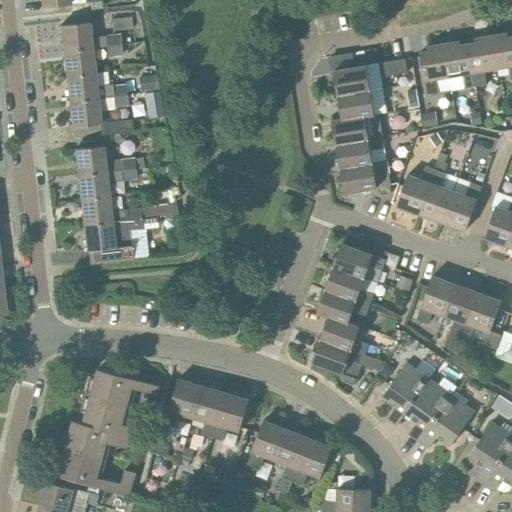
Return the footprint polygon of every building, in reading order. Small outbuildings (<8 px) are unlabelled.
[(131,16),(111,18),(112,30),(132,28),(131,16)] [(91,48),(106,46),(120,45),(119,34),(90,37),(88,22),(61,25),(64,52),(91,48)] [(511,36),(509,37),(508,33),(491,36),(497,69),(510,67),(511,80),(511,36)] [(485,71),(497,69),(491,36),(475,39),(476,43),(469,44),(476,87),(487,85),(485,71)] [(476,87),(469,44),(461,45),(461,41),(444,44),(450,77),(462,75),(465,89),(476,87)] [(437,79),(450,77),(444,44),(428,47),(428,51),(421,53),(428,95),(440,93),(437,79)] [(120,45),(106,46),(107,57),(122,56),(120,45)] [(67,76),(94,73),(91,48),(64,52),(67,76)] [(395,61),(397,75),(408,73),(406,59),(395,61)] [(386,77),(397,75),(395,61),(384,63),(386,77)] [(339,96),(371,90),(367,66),(334,71),(339,96)] [(70,101),(127,94),(126,85),(126,84),(96,87),(94,73),(67,76),(70,101)] [(156,75),(139,78),(141,93),(158,91),(157,82),(156,75)] [(366,116),(376,115),(371,90),(339,96),(342,119),(343,120),(366,116)] [(410,109),(419,107),(418,102),(416,90),(407,91),(409,104),(410,109)] [(146,103),(161,102),(160,97),(160,92),(159,93),(145,94),(146,103)] [(127,94),(70,101),(73,127),(100,124),(98,109),(129,105),(127,94)] [(504,117),(502,107),(495,108),(497,119),(504,117)] [(437,126),(435,112),(422,115),(425,128),(437,126)] [(482,124),(480,112),(470,113),(473,126),(482,124)] [(368,128),(366,116),(343,120),(342,119),(333,121),(337,145),(383,137),(381,126),(368,128)] [(104,135),(132,132),(130,120),(103,123),(104,135)] [(436,133),(429,138),(436,147),(443,142),(436,133)] [(341,169),(374,163),(371,151),(385,148),(383,137),(337,145),(341,169)] [(106,172),(143,168),(142,158),(134,159),(134,158),(104,161),(103,146),(75,149),(78,175),(106,172)] [(443,222),(454,191),(459,178),(447,174),(444,173),(448,164),(445,163),(448,155),(442,153),(436,170),(420,214),(443,222)] [(374,163),(341,169),(345,193),(378,187),(379,195),(391,193),(390,185),(391,185),(389,173),(387,161),(374,163)] [(420,214),(436,170),(426,166),(421,179),(408,175),(397,206),(403,208),(402,210),(411,213),(411,211),(420,214)] [(81,200),(109,197),(107,183),(148,178),(147,167),(143,168),(106,172),(78,175),(81,200)] [(485,176),(479,173),(476,181),(482,183),(485,176)] [(454,191),(443,222),(448,224),(447,226),(456,229),(456,227),(466,231),(482,187),(471,182),(466,196),(454,191)] [(111,222),(141,219),(177,215),(176,206),(175,204),(125,210),(125,211),(110,213),(109,197),(81,200),(84,225),(111,222)] [(508,246),(511,235),(511,201),(509,211),(496,206),(485,238),(491,240),(490,242),(499,245),(499,243),(508,246)] [(111,222),(84,225),(87,251),(88,251),(90,263),(132,259),(130,232),(142,231),(141,219),(111,222)] [(334,267),(365,278),(378,283),(383,271),(387,259),(373,254),(343,244),(334,267)] [(389,253),(375,248),(373,254),(387,259),(389,253)] [(361,290),(365,278),(334,267),(326,290),(370,305),(374,295),(361,290)] [(412,279),(402,276),(398,289),(407,293),(412,279)] [(445,316),(456,284),(433,276),(417,320),(428,324),(433,311),(445,316)] [(463,337),(478,292),(456,284),(445,316),(457,320),(452,333),(463,337)] [(366,316),(370,305),(326,290),(318,313),(329,317),(329,316),(349,323),(353,311),(366,316)] [(478,292),(463,337),(497,349),(502,334),(492,330),(502,301),(478,292)] [(360,327),(349,323),(329,316),(329,317),(321,339),(365,355),(369,344),(356,340),(360,327)] [(473,341),(463,337),(460,346),(471,349),(473,341)] [(387,362),(365,355),(321,339),(313,362),(344,374),(349,360),(361,365),(362,364),(381,371),(387,362)] [(405,413),(430,379),(407,363),(382,397),(395,406),(387,418),(397,426),(406,413),(405,413)] [(394,369),(386,364),(379,376),(387,381),(394,369)] [(157,395),(159,386),(99,369),(84,423),(74,421),(59,476),(129,495),(135,473),(125,470),(122,483),(97,476),(107,442),(127,448),(133,427),(122,424),(132,388),(157,395)] [(194,418),(203,386),(179,379),(166,424),(177,427),(181,414),(194,418)] [(419,442),(452,395),(430,379),(405,413),(406,413),(418,422),(409,434),(419,442)] [(212,437),(226,393),(203,386),(194,418),(206,421),(202,434),(212,437)] [(226,393),(212,437),(224,441),(227,427),(240,431),(249,399),(226,393)] [(452,395),(419,442),(429,449),(438,436),(451,446),(475,412),(452,395)] [(510,419),(511,414),(511,403),(500,395),(492,407),(510,419)] [(276,460),(288,429),(265,420),(248,464),(259,469),(264,456),(276,460)] [(485,485),(511,443),(511,435),(492,422),(469,457),(483,466),(475,479),(485,485)] [(288,495),(293,482),(310,438),(288,429),(276,460),(288,465),(283,478),(278,491),(288,495)] [(310,438),(293,482),(304,486),(309,473),(321,478),(333,447),(310,438)] [(511,443),(485,485),(496,492),(504,479),(511,484),(511,443)] [(167,458),(169,449),(155,445),(153,454),(167,458)] [(190,461),(193,451),(184,448),(181,459),(190,461)] [(203,471),(213,475),(216,468),(206,464),(203,471)] [(243,481),(246,472),(239,469),(235,478),(243,481)] [(40,506),(60,511),(84,511),(87,503),(96,505),(99,496),(89,493),(74,488),(47,481),(40,506)] [(315,511),(370,511),(371,489),(338,488),(338,502),(324,502),(319,502),(315,511)]
